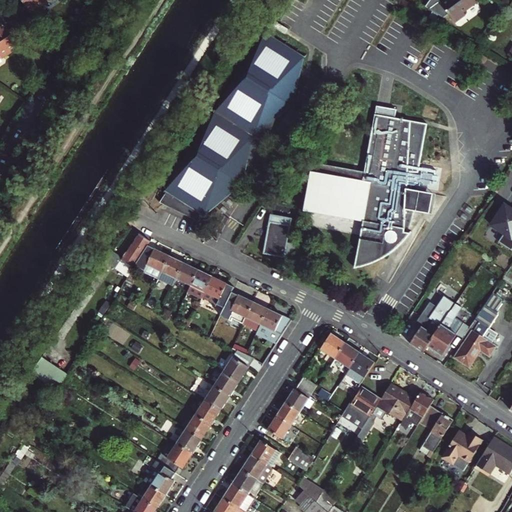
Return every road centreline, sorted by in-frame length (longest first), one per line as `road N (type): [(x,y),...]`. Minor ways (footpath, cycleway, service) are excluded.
road 1 (residential): [(184,511),(317,304)]
road 2 (residential): [(317,304),(511,424)]
road 3 (residential): [(142,221),(317,304)]
